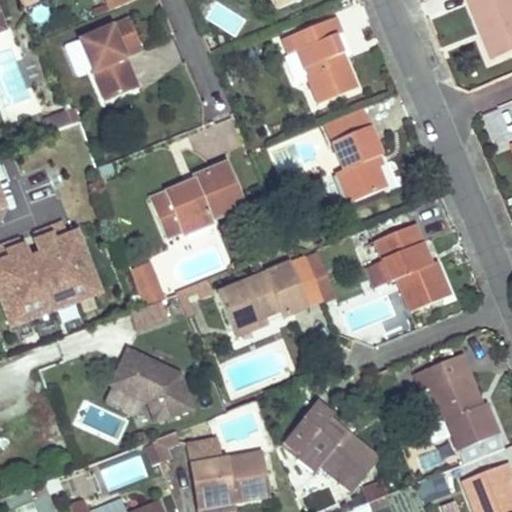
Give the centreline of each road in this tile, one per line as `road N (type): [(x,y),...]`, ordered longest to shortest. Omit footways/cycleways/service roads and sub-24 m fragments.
road 1 (residential): [(511,290),(440,116)]
road 2 (residential): [(364,360),(511,301)]
road 3 (residential): [(440,116),(390,0)]
